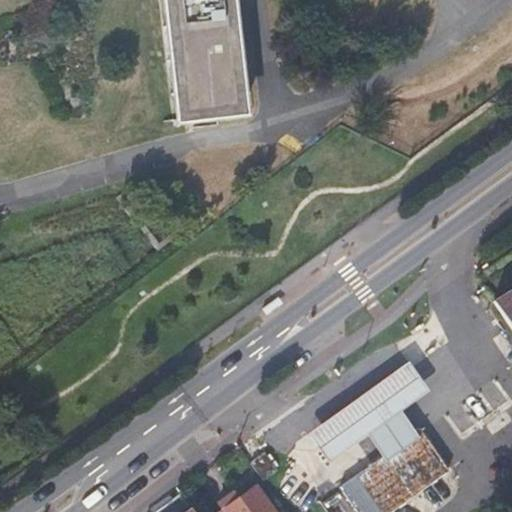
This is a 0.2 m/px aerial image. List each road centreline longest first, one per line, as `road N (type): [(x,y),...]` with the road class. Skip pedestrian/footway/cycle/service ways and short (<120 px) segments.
road 1 (secondary): [(511,153),(14,511)]
road 2 (secondary): [(71,511),(511,185)]
